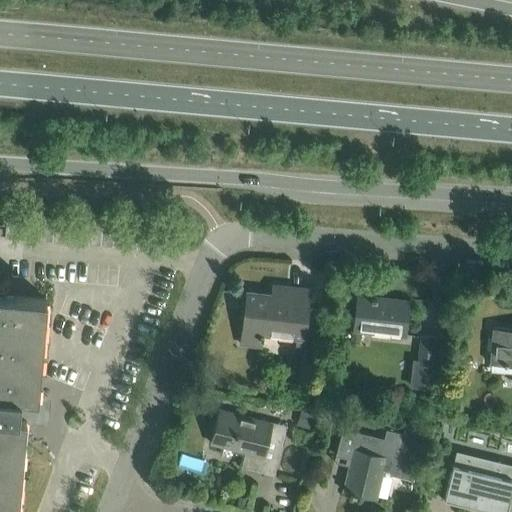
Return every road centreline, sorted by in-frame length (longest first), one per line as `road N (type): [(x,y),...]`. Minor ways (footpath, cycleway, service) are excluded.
road 1 (primary): [(511,81),(0,33)]
road 2 (primary): [(0,83),(511,129)]
road 3 (primary): [(0,164),(511,198)]
road 4 (residential): [(511,252),(243,235),(215,248)]
road 5 (residential): [(116,509),(215,248)]
